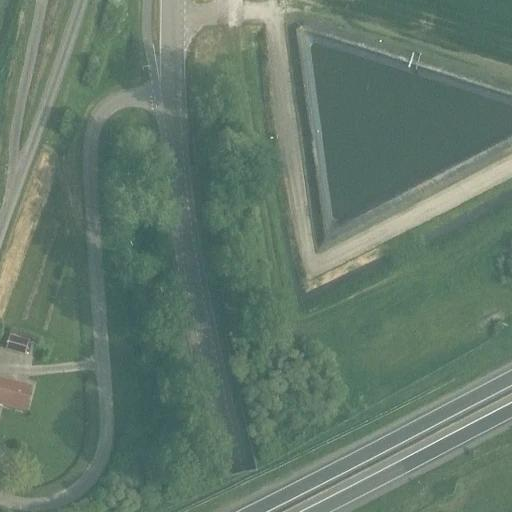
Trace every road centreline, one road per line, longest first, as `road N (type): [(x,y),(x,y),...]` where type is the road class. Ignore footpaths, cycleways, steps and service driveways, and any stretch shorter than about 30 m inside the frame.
road 1 (unclassified): [(0,500),(54,505),(94,471),(106,430),(91,218),(94,122),(107,106),(132,98),(170,103)]
road 2 (tertiary): [(244,511),(181,226),(170,103)]
road 3 (trunk): [(511,377),(255,511)]
road 4 (unclassified): [(0,229),(77,0)]
road 5 (trunk): [(316,511),(511,411)]
